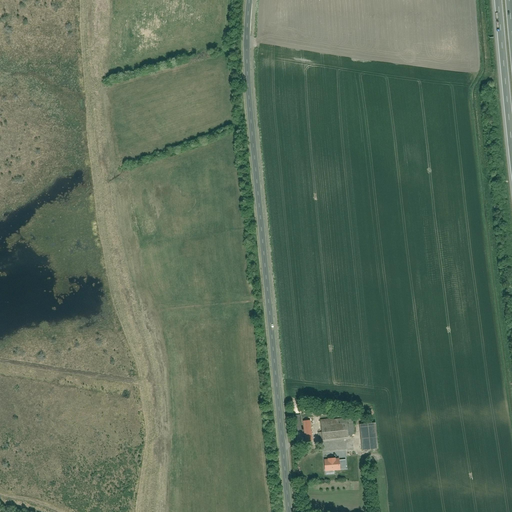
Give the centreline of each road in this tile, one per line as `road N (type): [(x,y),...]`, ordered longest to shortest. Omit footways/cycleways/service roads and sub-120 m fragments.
road 1 (tertiary): [(288,511),(247,70),(250,0)]
road 2 (motorway): [(497,0),(511,146)]
